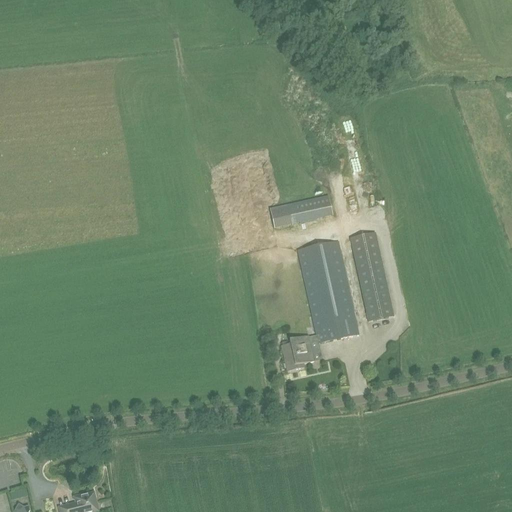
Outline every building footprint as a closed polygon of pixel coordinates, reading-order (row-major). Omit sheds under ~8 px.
[(178,95),(176,70),(161,71),(163,96),(171,96),(172,108),(187,107),(186,94),(178,95)] [(135,76),(118,77),(119,94),(145,92),(144,83),(148,83),(152,83),(151,72),(147,72),(135,73),(135,76)] [(38,121),(27,122),(28,131),(30,139),(31,145),(45,143),(44,138),(54,136),(50,113),(37,115),(38,121)] [(14,127),(5,129),(7,143),(30,139),(28,131),(26,116),(13,119),(14,127)] [(121,130),(114,130),(115,144),(132,143),(131,136),(146,135),(145,118),(120,120),(121,130)] [(140,159),(139,153),(145,152),(145,147),(115,149),(116,161),(144,160),(144,159),(140,159)] [(41,154),(29,156),(32,176),(55,172),(53,159),(42,161),(41,154)] [(140,171),(139,164),(144,164),(144,160),(116,161),(116,162),(117,162),(117,173),(140,171)] [(140,183),(140,171),(117,173),(118,184),(140,183)] [(34,188),(27,189),(28,196),(40,194),(39,188),(58,185),(55,172),(32,176),(34,188)] [(141,190),(140,183),(118,184),(119,195),(118,195),(147,194),(147,193),(145,193),(144,189),(141,190)] [(143,206),(142,198),(147,198),(147,194),(118,195),(119,208),(143,206)] [(331,197),(272,206),(276,226),(334,216),(331,197)] [(121,224),(120,224),(120,231),(146,230),(145,218),(149,217),(148,210),(133,211),(133,217),(121,218),(121,224)] [(320,220),(304,224),(306,231),(322,227),(320,220)] [(0,225),(0,246),(8,245),(6,235),(2,236),(0,225)] [(69,226),(48,230),(50,241),(71,238),(69,226)] [(146,230),(120,231),(121,238),(122,238),(122,244),(135,243),(135,249),(155,248),(155,241),(147,242),(146,230)] [(71,238),(50,241),(52,253),(72,249),(71,238)] [(298,251),(316,337),(318,342),(318,344),(359,335),(338,242),(298,251)] [(72,249),(52,253),(54,264),(74,261),(72,249)] [(74,261),(54,264),(56,276),(76,272),(74,261)] [(372,318),(394,314),(384,261),(379,262),(380,267),(375,268),(375,270),(361,273),(367,300),(378,298),(381,311),(371,313),(372,318)] [(310,344),(318,342),(316,337),(309,338),(309,337),(289,341),(290,344),(281,346),(287,372),(304,368),(303,364),(314,362),(310,344)] [(59,511),(97,511),(94,494),(83,497),(83,496),(73,499),(74,501),(75,501),(75,505),(59,509),(59,511)]
